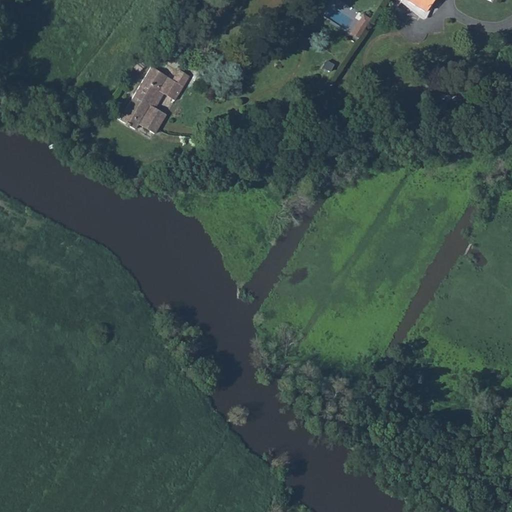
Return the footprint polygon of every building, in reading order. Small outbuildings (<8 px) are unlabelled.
[(406,0),(424,12),(432,0),(406,0)] [(358,39),(370,18),(362,14),(350,34),(358,39)] [(141,59),(134,67),(138,72),(146,65),(141,59)] [(151,66),(119,118),(136,128),(138,123),(154,133),(166,113),(156,106),(164,93),(174,99),(190,75),(178,68),(172,78),(151,66)] [(489,94),(488,104),(503,104),(504,95),(489,94)] [(329,170),(339,176),(344,167),(335,161),(329,170)]
